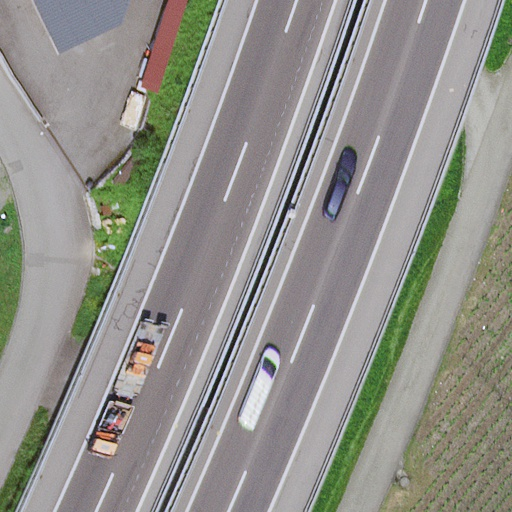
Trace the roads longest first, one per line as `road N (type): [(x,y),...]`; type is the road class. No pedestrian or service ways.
road 1 (motorway): [(295,0),(236,168),(94,511)]
road 2 (motorway): [(230,511),(428,0)]
road 3 (unclassified): [(355,511),(511,108)]
road 4 (track): [(436,0),(498,147)]
